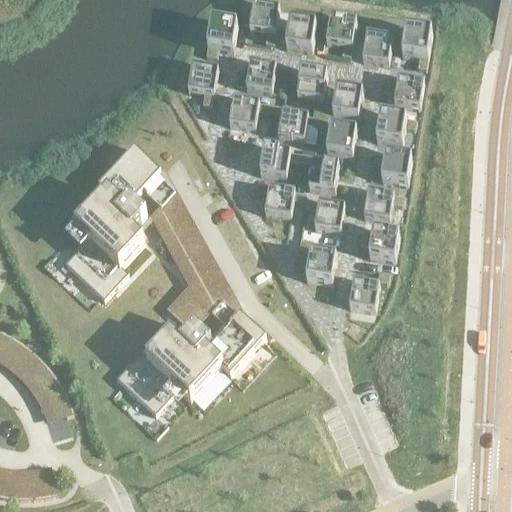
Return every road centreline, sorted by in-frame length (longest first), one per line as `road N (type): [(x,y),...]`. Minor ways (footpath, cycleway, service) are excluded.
road 1 (residential): [(335,341),(378,77),(241,57),(214,150)]
road 2 (residential): [(479,480),(499,115),(511,46)]
road 3 (residential): [(345,393),(244,298),(174,168)]
road 4 (residential): [(214,150),(335,341)]
road 5 (residential): [(398,511),(345,393)]
